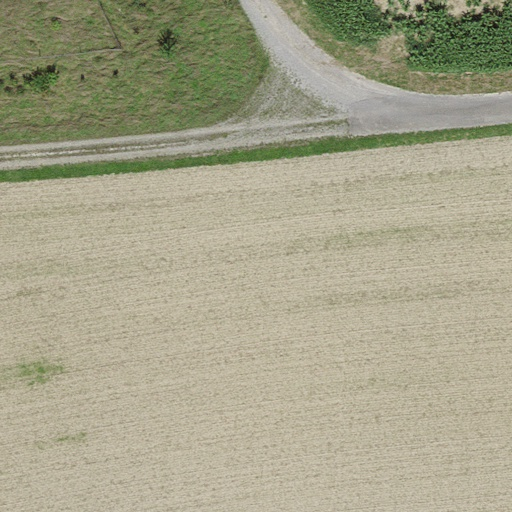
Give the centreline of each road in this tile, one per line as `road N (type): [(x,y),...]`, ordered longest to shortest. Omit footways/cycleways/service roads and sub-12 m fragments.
road 1 (track): [(0,156),(228,142),(335,123)]
road 2 (unclassified): [(335,123),(511,108)]
road 3 (track): [(262,0),(335,123)]
